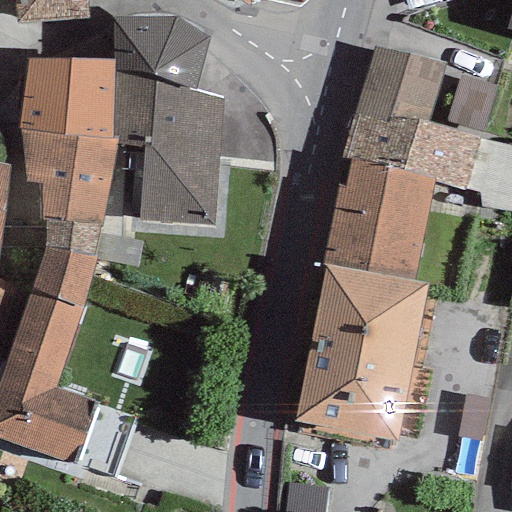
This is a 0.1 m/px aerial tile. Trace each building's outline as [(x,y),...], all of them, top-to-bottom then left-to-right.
[(86,0),(16,0),(17,22),(87,19),(86,0)] [(177,16),(112,18),(113,59),(113,70),(192,91),(209,39),(177,16)] [(443,63),(373,46),(339,157),(350,159),(434,179),(433,182),(462,191),(478,138),(426,122),(443,63)] [(113,59),(27,59),(18,129),(112,140),(113,70),(113,59)] [(142,145),(139,222),(215,228),(223,99),(192,91),(113,70),(112,140),(116,140),(116,144),(142,145)] [(496,86),(459,76),(446,121),(483,132),(496,86)] [(112,140),(18,129),(25,183),(41,183),(39,221),(44,220),(101,224),(116,144),(116,140),(112,140)] [(434,179),(350,159),(343,188),(336,186),(319,265),(324,265),(412,281),(433,182),(434,179)] [(0,235),(8,165),(0,163),(0,235)] [(101,224),(44,220),(43,249),(96,258),(101,224)] [(96,258),(43,249),(28,295),(0,375),(0,439),(73,465),(97,403),(54,388),(80,311),(96,258)] [(412,281),(324,265),(293,422),(314,426),(311,431),(373,443),(374,437),(395,441),(426,283),(412,281)]
